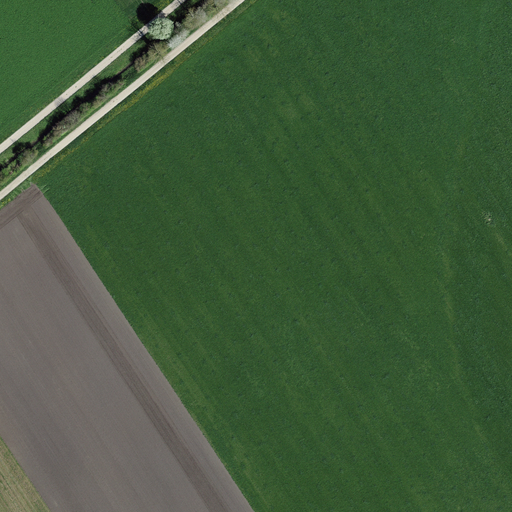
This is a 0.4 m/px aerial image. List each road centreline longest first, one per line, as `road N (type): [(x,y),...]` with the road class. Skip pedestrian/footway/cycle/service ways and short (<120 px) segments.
road 1 (track): [(243,0),(0,199)]
road 2 (track): [(181,0),(0,145)]
